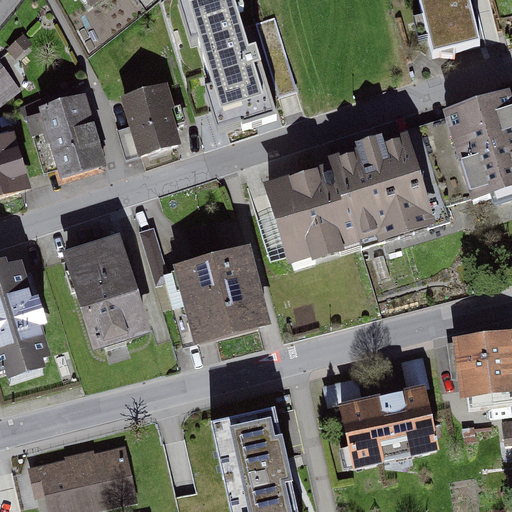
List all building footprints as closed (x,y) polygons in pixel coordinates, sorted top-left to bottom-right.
[(111,0),(84,0),(94,13),(111,0)] [(275,124),(238,0),(178,0),(221,140),(275,124)] [(486,50),(473,0),(407,0),(424,66),(486,50)] [(0,64),(0,110),(23,91),(0,64)] [(189,150),(170,92),(125,107),(144,165),(189,150)] [(447,190),(511,174),(511,116),(508,104),(428,125),(447,190)] [(113,173),(91,106),(48,121),(71,188),(113,173)] [(0,212),(36,202),(19,144),(0,149),(0,212)] [(276,281),(433,239),(409,151),(255,193),(276,281)] [(101,364),(165,344),(134,245),(70,265),(101,364)] [(200,362),(274,344),(255,264),(181,282),(200,362)] [(0,395),(1,398),(72,378),(44,278),(0,290),(0,395)] [(455,417),(511,410),(511,343),(448,352),(455,417)] [(326,384),(329,396),(354,390),(351,378),(326,384)] [(353,478),(436,468),(428,398),(345,408),(353,478)] [(225,511),(292,511),(273,402),(206,415),(225,511)] [(127,451),(35,473),(43,511),(138,511),(141,511),(127,451)]
